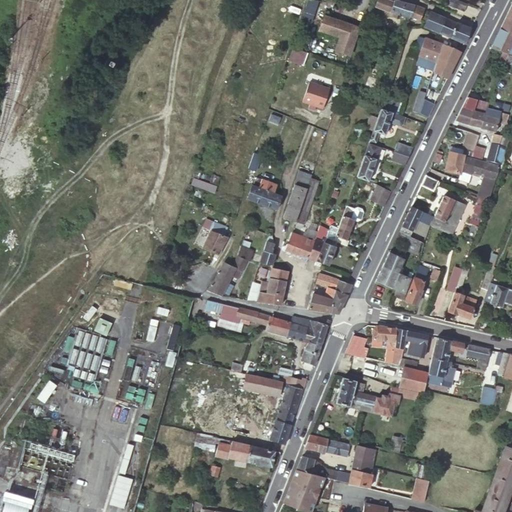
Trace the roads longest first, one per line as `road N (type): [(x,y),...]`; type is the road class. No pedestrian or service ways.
road 1 (track): [(0,316),(86,243),(119,225),(146,223),(166,155),(191,0)]
road 2 (residential): [(351,308),(499,0)]
road 3 (residential): [(269,511),(345,322)]
road 4 (residential): [(201,271),(196,287),(205,296),(345,322)]
road 5 (residential): [(351,308),(511,345)]
